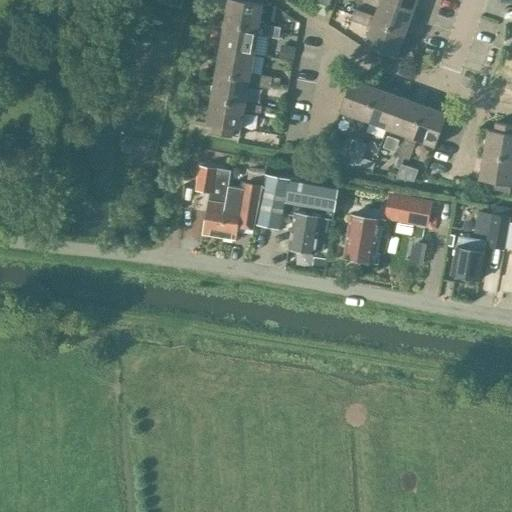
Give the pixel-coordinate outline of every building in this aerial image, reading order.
[(259,23),(260,21),(263,3),(243,0),(228,0),(225,23),(263,29),(264,24),(259,23)] [(369,14),(368,19),(405,33),(414,9),(388,0),(380,0),(375,15),(375,16),(369,14)] [(388,0),(414,9),(416,0),(388,0)] [(352,14),(350,19),(359,22),(362,12),(354,9),(352,14)] [(362,12),(359,22),(365,24),(366,25),(368,19),(369,14),(362,12)] [(371,27),(364,45),(397,57),(405,33),(368,19),(366,25),(371,26),(371,27)] [(257,34),(262,35),(263,29),(225,23),(220,47),(254,53),(257,34)] [(262,35),(270,36),(272,25),(264,24),(263,29),(262,35)] [(272,25),(270,36),(279,38),(281,27),(272,25)] [(281,44),(279,57),(293,60),(295,47),(281,44)] [(218,60),(216,73),(256,79),(257,74),(251,73),(251,72),(252,66),(254,53),(220,47),(218,60)] [(214,81),(212,97),(246,103),(246,102),(248,87),(249,84),(255,85),(256,79),(216,73),(214,81)] [(256,79),(255,85),(260,86),(262,87),(264,75),(262,74),(257,74),(256,79)] [(264,75),(262,87),(271,88),(271,83),(272,76),(265,75),(264,75)] [(352,78),(340,110),(341,110),(358,117),(359,117),(357,123),(362,125),(376,87),(352,78)] [(376,87),(362,125),(368,127),(370,121),(387,128),(399,96),(376,87)] [(399,96),(387,128),(406,135),(404,140),(409,142),(423,105),(399,96)] [(262,106),(246,103),(212,97),(207,123),(213,124),(211,132),(233,136),(239,137),(241,128),(241,129),(244,110),(261,112),(262,106)] [(423,105),(409,142),(415,144),(417,139),(434,145),(435,146),(447,114),(423,105)] [(485,145),(484,153),(511,157),(511,123),(495,120),(494,129),(488,128),(485,145)] [(357,123),(354,130),(365,135),(368,127),(362,125),(357,123)] [(354,130),(351,139),(356,141),(362,143),(365,135),(354,130)] [(279,138),(267,136),(265,147),(277,149),(279,138)] [(404,140),(401,147),(412,152),(415,144),(409,142),(404,140)] [(401,147),(398,156),(403,158),(404,158),(409,160),(412,152),(401,147)] [(482,162),(480,179),(491,180),(511,184),(511,157),(484,153),(482,162)] [(220,235),(231,170),(201,165),(197,188),(211,190),(203,232),(220,235)] [(232,170),(231,170),(220,235),(235,238),(238,224),(254,227),(262,185),(243,182),(242,187),(230,184),(232,170)] [(268,173),(258,222),(283,228),(286,213),(294,215),(288,245),(287,245),(287,247),(317,252),(317,250),(323,251),(329,218),(333,218),(335,207),(336,207),(339,187),(290,178),(291,177),(288,177),(268,173)] [(390,192),(385,218),(426,226),(431,200),(390,192)] [(488,234),(487,239),(486,246),(506,249),(506,247),(510,221),(511,216),(479,211),(476,232),(488,234)] [(372,261),(380,218),(351,213),(344,257),(372,261)] [(458,234),(456,246),(451,274),(480,279),(485,251),(486,246),(487,239),(458,234)]
